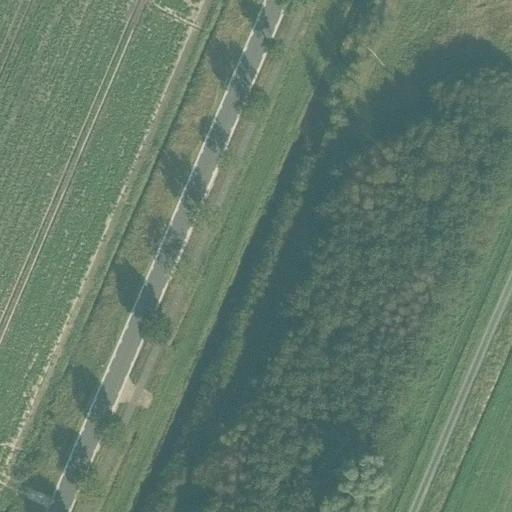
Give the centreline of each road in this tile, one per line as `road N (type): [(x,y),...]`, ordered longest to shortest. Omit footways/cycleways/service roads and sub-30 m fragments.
road 1 (track): [(335,0),(114,511)]
road 2 (tertiary): [(57,511),(275,0)]
